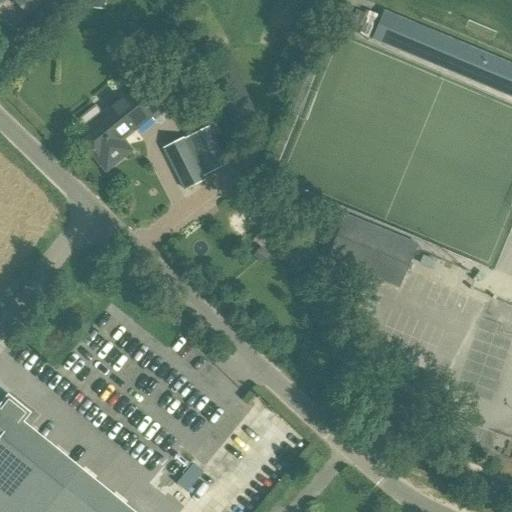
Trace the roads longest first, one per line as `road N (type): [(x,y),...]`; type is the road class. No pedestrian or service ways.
road 1 (unclassified): [(230,340),(0,120)]
road 2 (residential): [(415,511),(230,340)]
